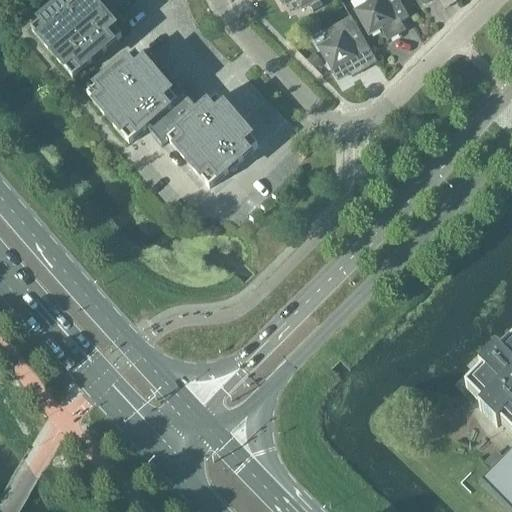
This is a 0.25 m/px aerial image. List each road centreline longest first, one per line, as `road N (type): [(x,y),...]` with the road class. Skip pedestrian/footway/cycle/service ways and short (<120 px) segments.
road 1 (tertiary): [(511,94),(192,412)]
road 2 (tertiary): [(221,442),(511,147)]
road 3 (residential): [(216,0),(318,113),(348,125),(373,118),(496,0)]
road 4 (secondary): [(192,412),(0,193)]
road 5 (secondary): [(0,264),(154,452)]
